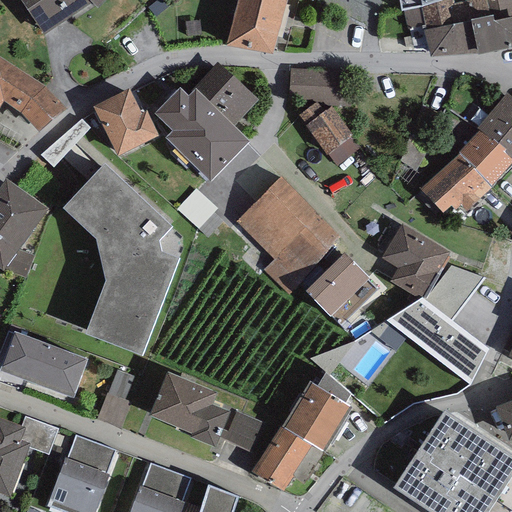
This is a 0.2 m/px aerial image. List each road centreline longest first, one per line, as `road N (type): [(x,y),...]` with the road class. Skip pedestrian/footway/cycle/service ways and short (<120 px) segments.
road 1 (residential): [(0,175),(78,110),(176,61),(511,65)]
road 2 (residential): [(291,511),(0,395)]
road 3 (residential): [(511,388),(401,422),(337,469),(307,511)]
